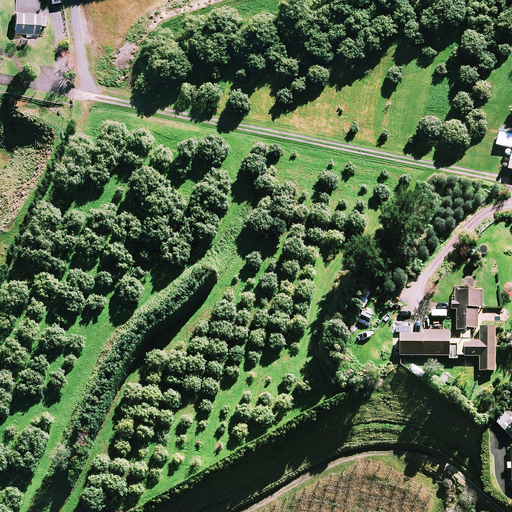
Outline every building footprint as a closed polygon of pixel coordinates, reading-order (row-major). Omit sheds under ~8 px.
[(47,16),(16,14),(15,34),(27,35),(27,38),(40,39),(40,26),(46,27),(47,16)] [(511,135),(500,133),(497,145),(509,148),(507,156),(511,157),(511,160),(510,170),(511,170),(511,135)] [(458,361),(458,358),(480,358),(480,373),(495,373),(496,330),(481,329),(478,329),(478,310),(482,310),(482,293),(465,293),(465,289),(456,289),(456,303),(451,303),(451,311),(457,311),(457,331),(460,331),(460,341),(450,341),(450,333),(423,333),(423,337),(401,336),(400,357),(450,358),(450,361),(458,361)] [(427,373),(413,363),(409,369),(422,379),(427,373)] [(511,439),(511,420),(506,414),(496,423),(511,440),(511,439)]
